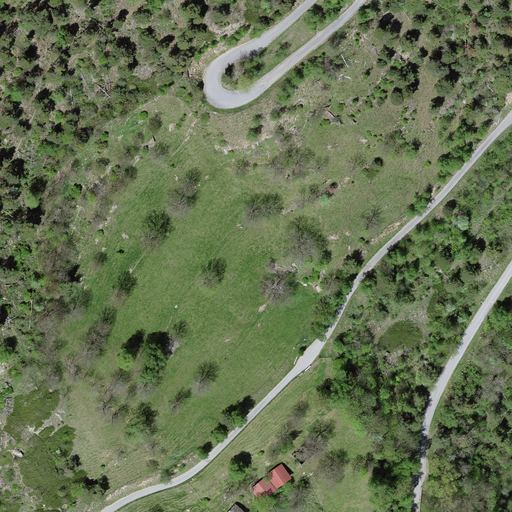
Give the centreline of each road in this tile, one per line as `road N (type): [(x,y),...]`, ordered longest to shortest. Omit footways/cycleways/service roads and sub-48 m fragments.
road 1 (unclassified): [(363,0),(259,92),(228,104),(213,96),(211,79),(223,61),(255,51),(314,0)]
road 2 (unclassified): [(416,511),(436,392),(511,267)]
